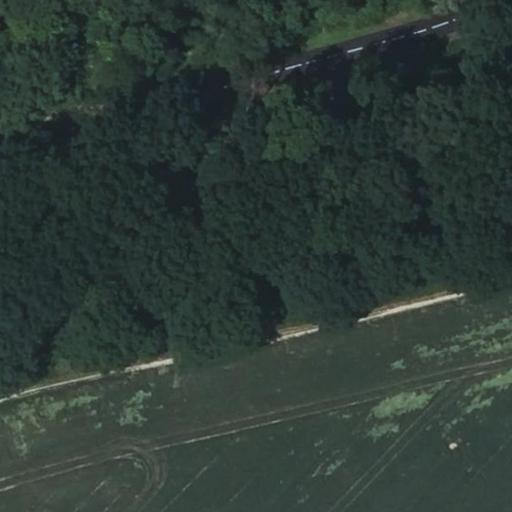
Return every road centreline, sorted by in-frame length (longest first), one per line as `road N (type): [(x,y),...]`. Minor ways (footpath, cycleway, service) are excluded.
road 1 (track): [(511,272),(0,394)]
road 2 (tertiary): [(0,175),(189,96),(434,27),(492,0)]
